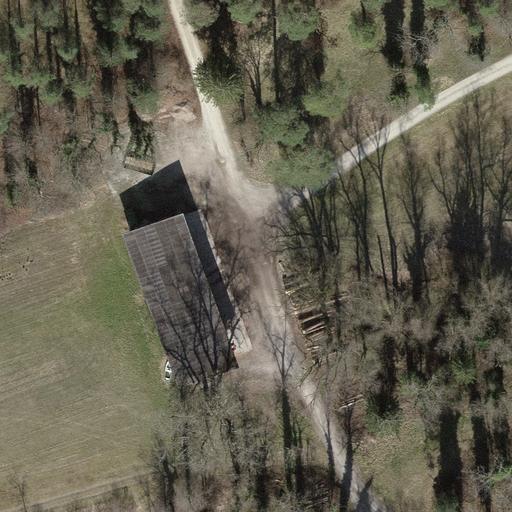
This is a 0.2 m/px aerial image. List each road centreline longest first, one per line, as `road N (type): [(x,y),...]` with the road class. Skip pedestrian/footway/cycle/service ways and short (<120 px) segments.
road 1 (track): [(369,511),(280,323),(171,0)]
road 2 (track): [(511,61),(329,163),(247,225)]
